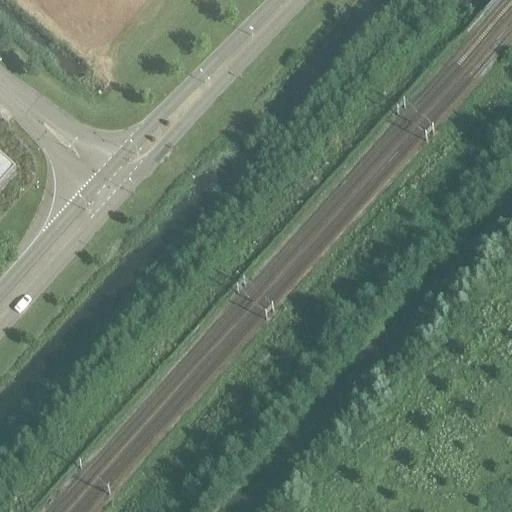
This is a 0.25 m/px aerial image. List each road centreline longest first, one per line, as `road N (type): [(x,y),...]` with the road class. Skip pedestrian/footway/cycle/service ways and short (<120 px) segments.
road 1 (track): [(111,511),(483,95)]
road 2 (secondary): [(122,196),(302,0)]
road 3 (secondary): [(275,0),(111,171)]
road 4 (secondary): [(0,331),(122,196)]
road 5 (secondary): [(95,188),(0,291)]
